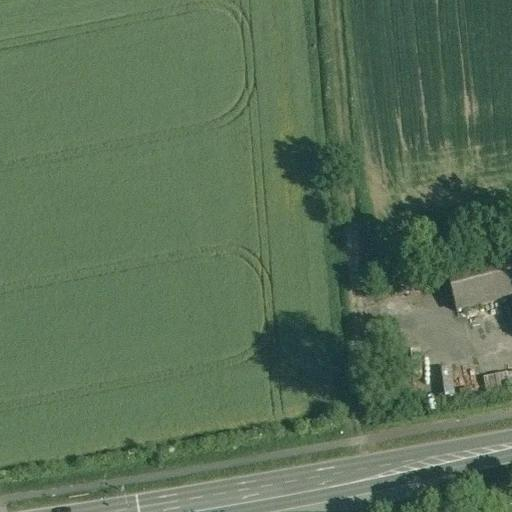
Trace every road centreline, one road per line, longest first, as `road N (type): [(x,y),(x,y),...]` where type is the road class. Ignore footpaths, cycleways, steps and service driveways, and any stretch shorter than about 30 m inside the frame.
road 1 (track): [(331,0),(359,364),(354,389),(333,403)]
road 2 (secondary): [(149,511),(511,445)]
road 3 (track): [(355,319),(437,319),(511,344)]
